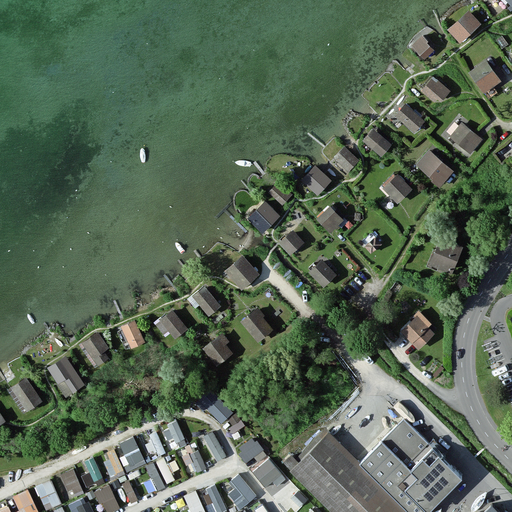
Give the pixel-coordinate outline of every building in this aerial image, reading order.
[(479,23),(469,12),(450,30),(460,41),(479,23)] [(433,50),(423,38),(413,47),(423,59),(433,50)] [(500,81),(486,61),(469,72),(484,93),(500,81)] [(450,91),(434,78),(426,87),(442,101),(450,91)] [(424,122),(406,106),(396,116),(414,132),(424,122)] [(481,139),(461,124),(451,138),(470,153),(481,139)] [(391,145),(373,130),(363,141),(381,156),(391,145)] [(358,161),(345,147),(334,158),(348,171),(358,161)] [(452,171),(429,151),(417,165),(440,186),(452,171)] [(318,194),(330,181),(315,166),(303,180),(318,194)] [(412,190),(397,176),(383,189),(398,204),(412,190)] [(282,204),(290,195),(278,183),(270,192),(282,204)] [(278,216),(265,203),(249,219),(262,232),(278,216)] [(331,232),(342,220),(329,207),(317,219),(331,232)] [(303,244),(292,231),(279,242),(290,255),(303,244)] [(371,253),(382,245),(376,238),(366,246),(371,253)] [(464,249),(441,239),(430,265),(452,275),(464,249)] [(258,274),(242,256),(225,271),(241,289),(258,274)] [(337,276),(321,260),(309,272),(324,288),(337,276)] [(220,306),(205,287),(193,297),(209,315),(220,306)] [(174,310),(160,320),(175,339),(188,329),(174,310)] [(274,331),(257,310),(241,322),(258,344),(274,331)] [(433,334),(416,317),(401,330),(419,350),(433,334)] [(145,343),(135,320),(121,326),(131,349),(145,343)] [(108,348),(99,334),(83,345),(97,366),(109,358),(103,351),(108,348)] [(232,354),(219,337),(203,350),(216,366),(232,354)] [(65,357),(48,368),(58,384),(65,379),(73,392),(84,384),(65,357)] [(42,402),(27,378),(11,388),(26,412),(42,402)] [(210,390),(199,400),(221,423),(232,413),(210,390)] [(170,426),(164,429),(167,438),(174,434),(179,445),(188,441),(177,417),(168,422),(170,426)] [(330,432),(290,472),(330,511),(430,511),(445,497),(453,489),(464,479),(444,460),(434,449),(438,444),(433,439),(429,444),(403,418),(360,462),(330,432)] [(214,428),(204,433),(217,458),(227,453),(214,428)] [(146,437),(153,455),(167,450),(159,431),(146,437)] [(135,433),(120,440),(133,466),(148,459),(135,433)] [(255,434),(238,445),(248,459),(265,447),(255,434)] [(116,446),(109,449),(111,456),(105,459),(111,474),(125,468),(116,446)] [(196,470),(207,465),(199,447),(184,453),(188,462),(192,460),(196,470)] [(285,459),(291,466),(301,458),(295,451),(285,459)] [(95,454),(85,459),(90,470),(83,473),(88,483),(105,475),(95,454)] [(168,481),(176,477),(166,455),(157,459),(168,481)] [(273,479),(277,483),(287,476),(271,455),(253,469),(266,485),(273,479)] [(172,469),(179,466),(176,458),(169,460),(172,469)] [(144,479),(150,491),(166,483),(155,459),(147,463),(152,476),(144,479)] [(62,471),(68,487),(74,485),(77,493),(85,490),(76,466),(62,471)] [(229,479),(232,483),(226,488),(240,507),(257,494),(240,471),(229,479)] [(52,476),(37,483),(47,507),(62,501),(52,476)] [(133,500),(140,496),(131,478),(124,481),(133,500)] [(219,511),(228,506),(217,481),(203,487),(209,502),(214,500),(219,511)] [(109,510),(120,506),(113,482),(96,487),(100,502),(106,500),(109,510)] [(13,492),(19,511),(39,511),(32,487),(13,492)] [(207,511),(199,487),(187,491),(194,511),(207,511)] [(291,496),(300,505),(308,496),(299,488),(291,496)] [(96,511),(88,494),(70,502),(74,511),(96,511)] [(256,506),(259,511),(271,511),(264,501),(256,506)] [(14,511),(10,503),(0,507),(0,511),(14,511)]
